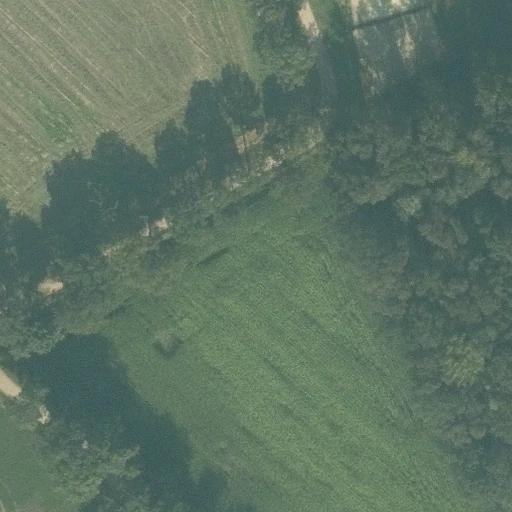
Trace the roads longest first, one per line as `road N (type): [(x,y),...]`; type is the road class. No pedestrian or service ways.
road 1 (track): [(297,0),(330,92),(314,133),(0,312)]
road 2 (track): [(0,372),(131,492)]
